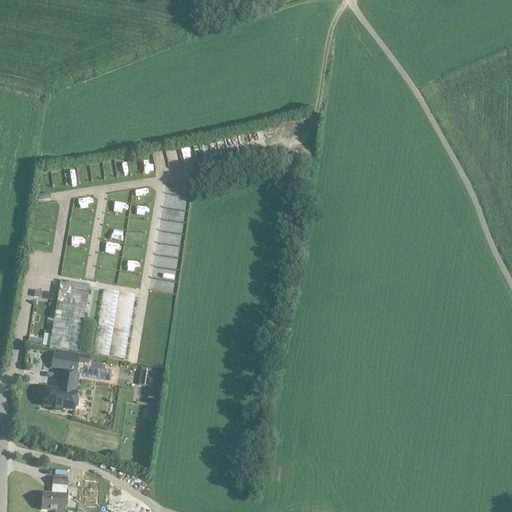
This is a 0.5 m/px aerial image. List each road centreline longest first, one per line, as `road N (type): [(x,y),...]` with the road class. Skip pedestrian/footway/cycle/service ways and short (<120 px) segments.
road 1 (unclassified): [(511,290),(418,99),(347,0)]
road 2 (track): [(344,0),(308,130)]
